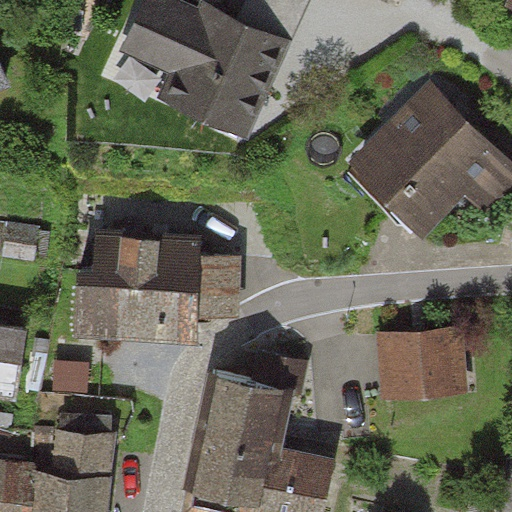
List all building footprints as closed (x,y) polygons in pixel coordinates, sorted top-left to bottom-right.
[(286,48),(184,0),(143,0),(121,49),(178,75),(165,102),(243,139),(286,48)] [(511,169),(430,80),(346,157),(413,230),(461,186),(479,205),(511,175),(511,169)] [(99,271),(82,270),(80,326),(197,333),(198,310),(232,311),(234,255),(200,254),(200,239),(101,233),(99,271)] [(0,325),(0,392),(13,395),(23,329),(0,325)] [(378,333),(381,392),(466,388),(463,328),(378,333)] [(291,395),(216,379),(194,481),(271,497),(267,511),(318,511),(330,458),(280,447),(291,395)] [(108,511),(116,438),(57,433),(54,471),(0,465),(0,511),(108,511)]
